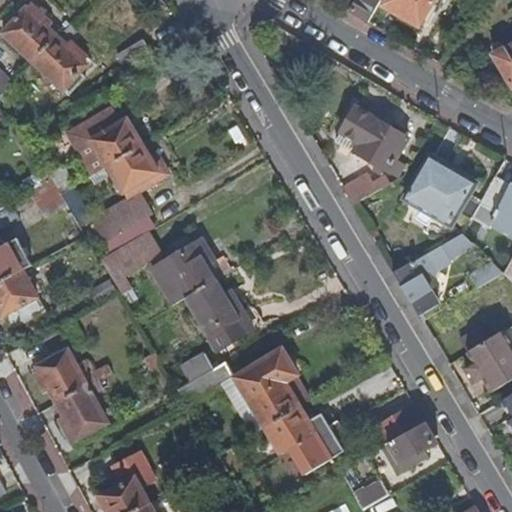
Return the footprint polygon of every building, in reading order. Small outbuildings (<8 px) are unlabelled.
[(359,0),(351,15),(369,26),(383,0),(359,0)] [(386,0),(381,9),(419,31),(423,25),(428,28),(444,0),(386,0)] [(35,62),(59,37),(58,36),(64,30),(55,19),(51,22),(33,4),(5,34),(35,62)] [(79,30),(73,24),(59,37),(35,62),(71,95),(88,77),(83,72),(89,66),(84,60),(88,56),(76,44),(78,41),(73,36),(79,30)] [(132,67),(153,55),(146,42),(119,57),(127,70),(132,67)] [(511,62),(505,51),(492,59),(511,90),(511,62)] [(161,68),(153,55),(132,67),(127,70),(135,84),(161,68)] [(0,92),(3,95),(14,83),(0,68),(0,92)] [(111,167),(144,147),(128,120),(121,124),(111,109),(70,135),(94,177),(111,167)] [(335,144),(388,175),(408,141),(374,121),(355,111),(335,144)] [(160,173),(144,147),(111,167),(126,193),(160,173)] [(475,188),(428,161),(402,203),(449,231),(475,188)] [(38,184),(26,162),(12,170),(24,192),(38,184)] [(342,191),(347,200),(353,208),(376,195),(389,187),(385,180),(373,188),(366,177),(342,191)] [(47,218),(70,206),(64,195),(54,179),(32,191),(47,218)] [(511,189),(495,180),(480,206),(497,216),(495,219),(497,220),(494,225),(511,235),(511,189)] [(154,215),(141,192),(93,220),(107,244),(154,215)] [(0,207),(10,202),(3,193),(0,195),(0,207)] [(0,231),(22,219),(15,206),(0,214),(0,231)] [(164,255),(150,232),(103,261),(122,292),(124,295),(134,289),(127,277),(164,255)] [(25,271),(35,266),(20,239),(11,244),(25,271)] [(217,281),(233,272),(225,258),(214,263),(202,243),(154,271),(175,306),(188,299),(217,281)] [(0,285),(25,271),(11,244),(0,250),(0,285)] [(441,249),(394,277),(416,314),(435,303),(429,293),(435,289),(436,287),(432,281),(437,272),(450,265),(441,249)] [(511,260),(503,276),(504,276),(511,284),(511,260)] [(470,279),(477,292),(504,276),(503,276),(493,266),(470,279)] [(47,313),(25,271),(0,285),(0,308),(12,331),(47,313)] [(226,295),(217,281),(188,299),(219,352),(262,326),(251,309),(243,313),(231,292),(226,295)] [(435,303),(416,314),(419,320),(438,308),(435,303)] [(459,341),(468,356),(504,335),(492,315),(477,324),(479,328),(459,341)] [(504,335),(468,356),(475,366),(465,372),(473,385),(482,379),(492,395),(511,383),(511,333),(510,331),(504,335)] [(60,404),(90,388),(70,351),(40,367),(60,404)] [(285,351),(237,378),(267,429),(292,414),(301,408),(286,382),(299,375),(285,351)] [(193,383),(216,369),(207,355),(184,369),(193,383)] [(237,378),(228,363),(216,369),(193,383),(181,390),(190,406),(237,378)] [(110,425),(90,388),(60,404),(67,418),(60,421),(73,443),(110,425)] [(511,399),(501,406),(511,424),(511,399)] [(426,423),(417,407),(374,432),(383,448),(390,444),(426,423)] [(309,422),(301,408),(292,414),(267,429),(283,455),(291,450),(306,475),(345,453),(322,414),(309,422)] [(438,443),(426,423),(390,444),(406,471),(420,462),(419,461),(428,455),(425,450),(438,443)] [(101,496),(110,511),(137,511),(152,504),(144,490),(158,482),(142,452),(113,467),(123,485),(101,496)] [(0,497),(9,493),(0,475),(0,497)] [(365,511),(392,495),(384,480),(356,496),(365,511)]
